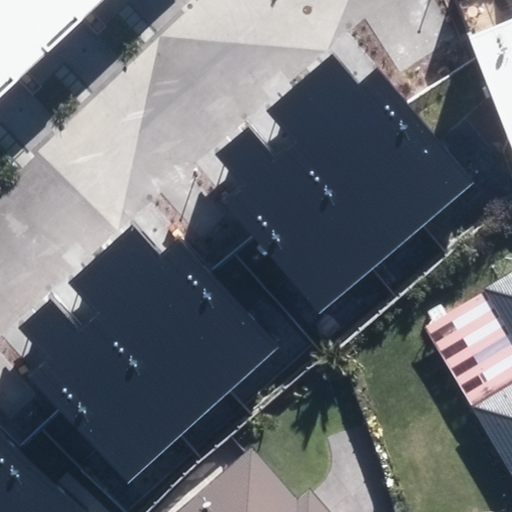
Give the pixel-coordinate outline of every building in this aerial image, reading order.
[(77,0),(0,0),(0,47),(21,69),(85,8),(77,0)] [(77,0),(85,8),(93,0),(77,0)] [(511,158),(511,0),(502,0),(459,16),(511,158)] [(300,84),(423,222),(472,181),(348,41),(300,84)] [(0,47),(0,88),(21,69),(0,47)] [(423,222),(300,84),(249,129),(372,267),(423,222)] [(322,311),(372,267),(249,129),(199,172),(322,311)] [(152,211),(105,254),(231,390),(279,348),(152,211)] [(51,302),(177,439),(231,390),(105,254),(51,302)] [(511,271),(423,324),(511,471),(511,271)] [(3,347),(129,483),(177,439),(51,302),(3,347)] [(85,511),(0,430),(0,511),(85,511)] [(296,497),(251,445),(173,511),(331,511),(309,486),(296,497)]
